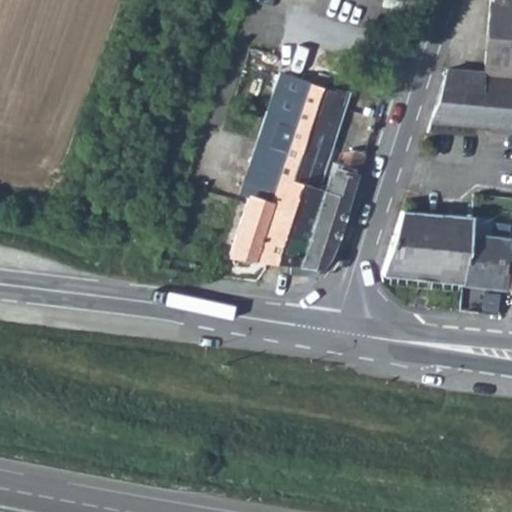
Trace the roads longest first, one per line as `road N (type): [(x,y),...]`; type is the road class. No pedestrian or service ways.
road 1 (tertiary): [(330,334),(445,0)]
road 2 (tertiary): [(0,288),(330,334)]
road 3 (tertiary): [(511,354),(330,334)]
road 4 (trunk): [(130,511),(0,487)]
